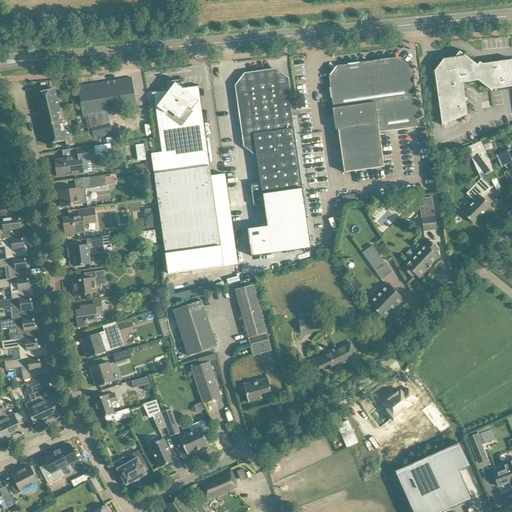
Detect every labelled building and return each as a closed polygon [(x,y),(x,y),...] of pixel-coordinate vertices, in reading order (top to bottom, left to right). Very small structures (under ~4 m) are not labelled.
[(434,71),(435,79),(442,125),(467,115),(463,82),(478,80),(490,90),(511,86),(511,59),(483,64),(482,64),(479,62),(477,65),(464,55),(467,52),(466,52),(464,55),(459,51),(455,57),(443,59),(434,71)] [(332,108),(334,118),(335,130),(338,130),(344,172),(384,167),(379,133),(421,127),(420,126),(418,126),(409,66),(400,59),(338,68),(331,77),(335,108),(332,108)] [(237,86),(238,96),(245,146),(257,154),(261,184),(251,185),(254,206),(264,204),(263,194),(302,189),(287,79),(275,70),(245,75),(237,86)] [(132,78),(79,87),(78,87),(83,118),(90,117),(93,138),(107,136),(106,132),(111,132),(108,114),(137,109),(132,78)] [(153,93),(154,97),(162,152),(151,153),(165,254),(198,249),(175,82),(168,90),(152,93),(153,93)] [(183,88),(175,82),(198,249),(221,246),(200,98),(198,87),(200,87),(200,86),(183,88)] [(35,94),(41,119),(60,115),(54,89),(35,94)] [(60,115),(41,119),(47,144),(61,141),(62,146),(71,144),(69,135),(65,136),(60,115)] [(463,213),(466,217),(473,224),(491,206),(482,197),(491,188),(484,181),(489,175),(494,171),(492,165),(489,159),(480,141),(467,148),(481,179),(475,185),(476,186),(468,193),(475,200),(463,213)] [(143,143),(135,144),(138,161),(146,160),(143,143)] [(110,144),(93,146),(95,155),(111,153),(110,144)] [(55,160),(57,177),(83,173),(83,172),(92,171),(90,159),(95,158),(95,155),(93,146),(77,148),(78,157),(55,160)] [(507,172),(508,172),(511,176),(511,154),(510,155),(508,150),(496,155),(501,167),(504,165),(508,170),(506,171),(507,172)] [(76,189),(69,190),(59,191),(62,206),(87,203),(85,189),(107,186),(107,185),(115,184),(114,176),(105,177),(105,175),(74,179),(76,189)] [(423,206),(420,206),(423,231),(436,229),(433,205),(432,197),(422,199),(423,206)] [(65,235),(75,233),(84,232),(83,224),(96,222),(94,207),(79,209),(80,216),(63,218),(65,235)] [(14,208),(0,210),(0,239),(4,239),(23,236),(21,228),(24,228),(24,224),(21,225),(20,216),(23,216),(22,215),(15,216),(14,208)] [(144,224),(147,224),(147,228),(154,227),(152,209),(145,210),(146,214),(143,214),(144,224)] [(4,239),(0,239),(0,247),(5,247),(6,259),(7,259),(25,256),(24,248),(27,248),(26,244),(24,245),(23,236),(4,239)] [(74,266),(84,265),(90,264),(89,255),(105,252),(102,237),(86,239),(87,245),(67,248),(69,261),(73,261),(74,266)] [(402,268),(404,270),(411,277),(414,273),(419,278),(439,257),(434,252),(437,249),(428,241),(419,250),(421,251),(410,263),(409,261),(402,268)] [(373,245),(362,252),(374,270),(385,263),(373,245)] [(7,259),(6,259),(3,259),(0,259),(0,268),(7,267),(9,279),(10,279),(28,277),(27,269),(30,268),(29,264),(27,265),(25,256),(7,259)] [(391,260),(387,262),(391,271),(395,269),(391,260)] [(74,296),(84,294),(97,293),(96,285),(106,284),(104,270),(95,272),(96,277),(72,281),(74,296)] [(9,279),(0,280),(0,288),(10,287),(12,299),(31,297),(30,289),(32,288),(32,285),(29,285),(28,277),(10,279),(9,279)] [(368,304),(377,312),(384,319),(404,299),(388,283),(382,289),(383,294),(379,299),(374,298),(368,304)] [(247,338),(248,338),(250,345),(269,340),(268,340),(267,333),(254,284),(234,290),(247,338)] [(12,299),(0,300),(0,308),(13,307),(14,319),(15,319),(34,317),(32,309),(35,308),(35,305),(32,305),(31,297),(12,299)] [(78,328),(88,326),(87,321),(97,320),(96,314),(102,314),(100,299),(93,300),(94,305),(80,307),(80,310),(76,311),(78,328)] [(202,300),(190,304),(188,300),(177,304),(179,308),(173,310),(188,356),(217,345),(202,300)] [(15,319),(14,319),(0,321),(0,327),(0,329),(16,327),(17,339),(18,339),(36,337),(35,329),(38,328),(37,325),(35,325),(34,317),(15,319)] [(320,330),(318,318),(299,321),(301,333),(320,330)] [(168,335),(166,327),(158,329),(160,337),(168,335)] [(112,340),(117,339),(115,330),(105,333),(104,331),(82,338),(85,350),(84,350),(87,358),(115,350),(112,340)] [(18,339),(17,339),(2,341),(3,350),(18,347),(20,359),(39,357),(38,349),(41,349),(40,345),(38,345),(36,337),(18,339)] [(269,340),(250,345),(253,355),(272,350),(269,340)] [(311,360),(313,366),(318,375),(357,356),(351,343),(334,351),(333,349),(332,350),(311,360)] [(132,357),(129,350),(113,355),(115,363),(132,357)] [(20,359),(4,361),(6,370),(21,367),(23,380),(45,377),(45,376),(42,376),(41,369),(44,369),(43,365),(40,365),(39,357),(20,359)] [(170,358),(164,359),(167,369),(173,367),(170,358)] [(94,379),(96,387),(111,382),(108,370),(111,369),(108,362),(91,367),(95,379),(94,379)] [(191,367),(200,394),(203,404),(221,398),(209,362),(191,367)] [(131,382),(134,388),(149,383),(147,377),(131,382)] [(34,379),(29,381),(32,387),(39,384),(37,378),(34,379)] [(244,384),(246,393),(248,402),(263,398),(264,400),(273,397),(267,378),(244,384)] [(0,405),(0,414),(11,438),(13,437),(14,438),(23,434),(17,421),(30,415),(33,422),(33,424),(34,424),(35,427),(47,422),(34,393),(29,383),(25,384),(27,389),(26,390),(31,401),(25,404),(27,408),(20,411),(7,417),(3,407),(1,408),(0,405)] [(390,395),(382,402),(388,410),(387,411),(394,420),(403,414),(402,412),(412,404),(410,402),(416,398),(409,388),(403,393),(401,390),(391,397),(390,395)] [(34,393),(47,422),(50,421),(50,422),(59,418),(53,404),(60,401),(57,394),(44,400),(39,391),(34,393)] [(108,395),(108,394),(93,399),(99,418),(105,416),(108,424),(117,421),(119,420),(124,418),(131,416),(129,408),(114,413),(111,402),(108,395)] [(432,402),(422,410),(434,425),(422,435),(429,443),(451,425),(432,402)] [(180,433),(171,409),(161,412),(167,427),(170,436),(180,433)] [(167,427),(161,412),(160,410),(152,414),(159,431),(167,427)] [(0,443),(11,438),(0,414),(0,443)] [(348,420),(337,425),(347,447),(358,442),(348,420)] [(179,437),(183,446),(187,455),(209,445),(204,436),(208,434),(208,432),(204,422),(202,421),(193,425),(191,426),(189,427),(189,429),(190,432),(179,437)] [(487,459),(481,445),(496,439),(492,429),(477,435),(477,434),(468,438),(478,463),(487,459)] [(164,438),(150,445),(160,467),(174,461),(164,438)] [(459,442),(394,471),(412,511),(445,511),(451,509),(472,500),(470,495),(459,471),(470,466),(459,442)] [(48,467),(41,471),(48,484),(63,477),(60,470),(78,460),(70,444),(44,458),(48,467)] [(141,465),(145,463),(138,451),(125,459),(128,464),(118,469),(126,485),(134,481),(139,479),(139,478),(146,474),(141,465)] [(504,469),(493,473),(498,486),(509,482),(511,488),(511,487),(511,461),(503,465),(504,469)] [(10,483),(14,492),(16,495),(22,492),(21,491),(37,482),(29,465),(12,474),(15,480),(10,483)] [(230,470),(199,484),(206,501),(238,487),(230,470)] [(95,494),(101,491),(94,477),(88,481),(95,494)] [(0,500),(3,499),(7,507),(14,504),(7,490),(1,493),(0,491),(0,500)] [(191,511),(179,495),(163,506),(167,511),(191,511)]
